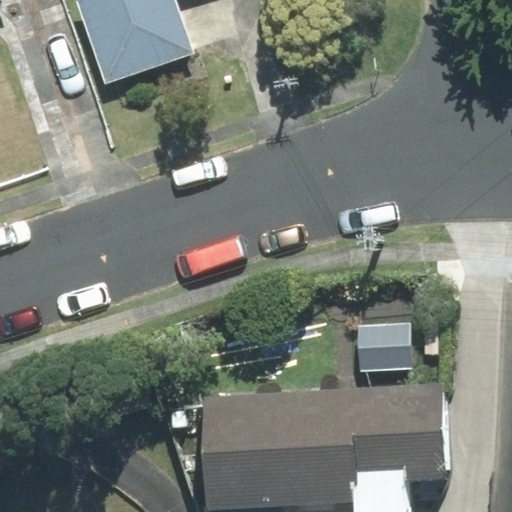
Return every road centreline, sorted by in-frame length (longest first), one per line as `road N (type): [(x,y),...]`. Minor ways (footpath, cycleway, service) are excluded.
road 1 (residential): [(479,152),(340,178),(0,289)]
road 2 (residential): [(472,0),(479,152)]
